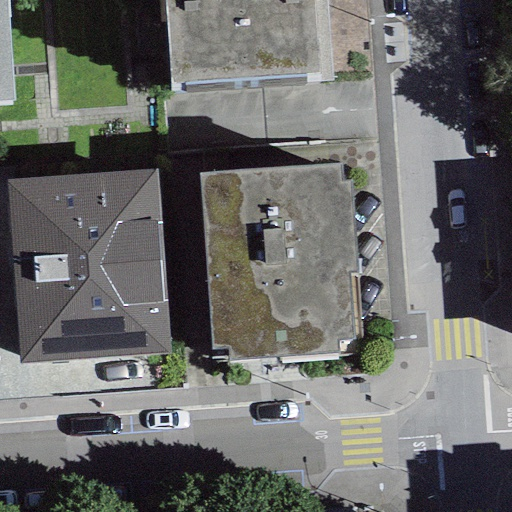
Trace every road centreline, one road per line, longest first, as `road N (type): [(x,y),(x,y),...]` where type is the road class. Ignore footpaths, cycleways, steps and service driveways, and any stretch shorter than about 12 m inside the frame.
road 1 (residential): [(0,471),(458,438)]
road 2 (residential): [(458,438),(430,0)]
